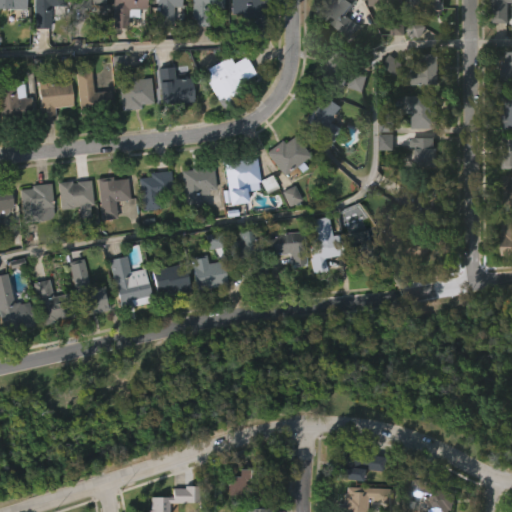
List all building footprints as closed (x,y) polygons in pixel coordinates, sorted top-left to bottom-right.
[(0,0),(26,0),(26,9),(0,9),(0,0)] [(35,27),(29,27),(29,0),(63,0),(63,5),(47,5),(46,27),(35,27)] [(104,0),(104,4),(91,3),(91,10),(72,9),(72,0),(104,0)] [(181,0),(181,6),(173,6),(173,27),(155,27),(155,0),(181,0)] [(220,0),(220,7),(206,7),(206,25),(187,25),(187,0),(220,0)] [(266,0),(266,26),(247,26),(247,17),(238,17),(238,13),(227,13),(227,0),(266,0)] [(363,26),(352,38),(323,15),(334,0),(359,0),(361,1),(350,15),(363,26)] [(404,0),(404,8),(371,7),(371,0),(404,0)] [(447,0),(447,11),(410,11),(410,0),(447,0)] [(511,0),(511,1),(510,1),(510,23),(494,23),(494,0),(511,0)] [(511,19),(488,20),(489,62),(506,62),(506,46),(511,46),(511,19)] [(399,23),(379,24),(379,21),(365,21),(366,45),(399,44),(399,23)] [(404,43),(428,43),(428,49),(440,49),(441,34),(424,34),(424,21),(405,21),(404,43)] [(107,23),(107,67),(123,67),(123,56),(133,56),(133,48),(142,48),(142,22),(107,23)] [(168,62),(168,46),(177,46),(177,23),(151,23),(151,61),(168,62)] [(225,23),(226,53),(236,53),(236,64),(257,63),(255,30),(239,31),(239,23),(225,23)] [(6,24),(0,24),(0,47),(22,47),(21,28),(6,28),(6,24)] [(72,46),(100,45),(100,26),(71,26),(72,46)] [(29,31),(28,67),(48,68),(50,32),(29,31)] [(186,32),(186,65),(204,65),(204,49),(218,49),(218,31),(186,32)] [(364,91),(364,92),(318,81),(327,45),(353,51),(348,70),(368,75),(364,91)] [(511,78),(500,78),(500,61),(505,61),(505,51),(511,51),(511,78)] [(438,85),(404,85),(404,68),(418,68),(418,54),(438,54),(438,85)] [(243,59),(251,73),(226,87),(230,95),(220,100),(218,96),(212,99),(199,76),(205,73),(202,68),(219,59),(222,64),(228,60),(229,62),(241,56),(243,59)] [(169,67),(170,79),(187,77),(189,101),(158,103),(156,67),(169,67)] [(91,73),(92,91),(111,89),(113,110),(78,114),(74,71),(90,69),(91,73)] [(131,72),(131,79),(148,77),(151,103),(137,104),(137,107),(118,109),(115,80),(117,80),(117,74),(131,72)] [(49,76),(49,83),(68,81),(70,105),(49,107),(49,112),(37,113),(33,80),(41,79),(41,76),(49,76)] [(0,82),(21,80),(22,97),(28,96),(30,121),(0,123),(0,82)] [(511,91),(500,91),(499,120),(511,120),(511,91)] [(390,116),(400,107),(388,93),(378,102),(390,116)] [(437,106),(437,128),(410,128),(410,114),(402,114),(402,95),(436,94),(437,106)] [(196,112),(210,137),(251,116),(240,95),(221,105),(219,100),(196,112)] [(331,139),(301,120),(317,95),(337,108),(329,121),(338,127),(331,139)] [(359,131),(364,113),(323,101),(319,118),(344,125),(343,126),(359,131)] [(188,140),(185,117),(169,119),(167,105),(151,107),(155,143),(188,140)] [(71,111),(74,150),(107,148),(106,130),(88,131),(86,110),(71,111)] [(115,149),(135,148),(135,143),(147,142),(146,119),(114,120),(115,149)] [(50,156),(50,146),(67,145),(66,121),(33,123),(35,157),(50,156)] [(26,137),(20,137),(19,123),(0,124),(0,157),(28,156),(26,137)] [(292,134),(307,155),(280,175),(263,151),(279,139),(282,142),(292,134)] [(324,162),(333,145),(313,134),(298,161),(325,177),(331,166),(324,162)] [(511,169),(504,169),(504,156),(500,156),(500,134),(511,134),(511,169)] [(433,142),(433,148),(436,148),(436,167),(412,167),(412,148),(408,148),(408,137),(433,137),(433,142)] [(243,201),(230,203),(229,201),(223,202),(221,189),(227,188),(223,161),(256,156),(259,180),(258,180),(259,188),(247,190),(248,200),(243,201)] [(210,166),(212,188),(196,190),(198,206),(182,207),(178,170),(188,169),(188,167),(210,166)] [(159,205),(141,207),(137,176),(152,174),(152,172),(169,170),(173,196),(158,197),(159,205)] [(305,195),(290,174),(279,182),(277,179),(261,191),(278,215),(305,195)] [(375,190),(389,190),(389,174),(375,174),(375,190)] [(511,207),(511,175),(502,176),(501,208),(511,207)] [(110,176),(110,179),(125,177),(127,199),(112,200),(113,218),(98,219),(93,178),(110,176)] [(412,207),(435,206),(435,187),(431,187),(430,176),(406,177),(406,187),(412,187),(412,207)] [(90,204),(56,207),(54,182),(89,179),(90,204)] [(41,220),(18,222),(15,189),(28,188),(28,184),(48,183),(50,212),(47,218),(41,220)] [(0,187),(7,187),(10,208),(0,209),(1,216),(0,216),(0,187)] [(241,242),(240,222),(253,221),(253,199),(220,200),(222,243),(241,242)] [(179,246),(196,245),(195,231),(210,230),(208,207),(177,209),(179,246)] [(133,217),(136,250),(155,248),(154,234),(168,233),(166,210),(143,212),(144,216),(133,217)] [(92,217),(96,259),(111,257),(110,240),(125,239),(122,217),(108,219),(108,215),(92,217)] [(327,215),(331,234),(339,232),(344,254),(323,258),(326,270),(312,273),(309,257),(312,257),(307,238),(316,236),(312,219),(327,215)] [(511,217),(511,254),(504,255),(503,218),(511,217)] [(52,222),(55,248),(73,246),(75,257),(89,255),(84,219),(52,222)] [(426,253),(422,259),(400,245),(416,219),(438,234),(426,253)] [(48,260),(47,224),(15,226),(17,262),(48,260)] [(0,249),(8,249),(6,228),(0,229),(0,249)] [(253,228),(254,237),(261,236),(265,278),(247,280),(245,265),(229,267),(226,240),(237,239),(236,230),(253,228)] [(366,229),(368,240),(378,239),(381,258),(353,263),(347,232),(366,229)] [(305,233),(306,266),(287,267),(286,252),(267,253),(267,234),(305,233)] [(204,254),(205,262),(220,260),(223,284),(193,289),(188,257),(204,254)] [(125,255),(129,271),(143,268),(151,300),(130,306),(129,304),(120,306),(108,259),(125,255)] [(308,258),(310,276),(303,277),(308,312),(321,310),(319,297),(331,296),(325,256),(308,258)] [(499,294),(511,294),(511,258),(498,259),(499,294)] [(83,259),(89,288),(102,285),(107,310),(79,316),(67,263),(83,259)] [(189,289),(177,292),(176,290),(156,294),(151,270),(183,262),(189,289)] [(367,284),(364,268),(343,272),(346,288),(367,284)] [(7,283),(13,304),(28,301),(34,325),(2,332),(0,322),(0,272),(5,271),(7,283)] [(265,294),(284,293),(284,306),(298,305),(298,272),(265,273),(265,294)] [(45,278),(50,296),(65,293),(70,317),(38,324),(28,282),(45,278)] [(140,308),(124,311),(121,295),(104,298),(114,348),(147,341),(140,308)] [(190,328),(222,324),(218,296),(186,300),(190,328)] [(83,326),(80,298),(64,300),(68,328),(83,326)] [(246,316),(265,316),(264,301),(245,302),(246,316)] [(147,308),(150,335),(183,330),(180,304),(147,308)] [(23,340),(8,343),(3,312),(0,312),(0,369),(28,365),(23,340)] [(28,322),(37,363),(65,357),(63,345),(55,346),(53,335),(48,336),(44,318),(28,322)] [(75,355),(103,351),(100,327),(71,331),(75,355)] [(385,456),(383,471),(372,469),(370,480),(332,474),(335,456),(344,457),(345,449),(385,456)] [(272,494),(226,493),(226,481),(230,481),(230,475),(238,475),(238,467),(272,468),(272,494)] [(428,486),(455,490),(451,509),(448,509),(447,511),(432,511),(422,510),(424,497),(409,494),(412,476),(429,480),(428,486)] [(389,489),(388,504),(371,503),(371,497),(367,496),(366,511),(344,511),(346,486),(389,489)] [(352,506),(354,497),(336,493),(331,511),(356,511),(358,507),(352,506)] [(168,511),(148,511),(148,496),(169,497),(168,511)]
